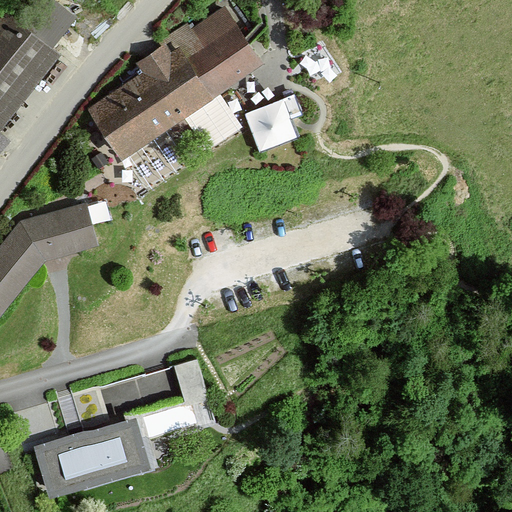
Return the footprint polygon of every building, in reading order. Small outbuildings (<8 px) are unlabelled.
[(55,0),(21,0),(10,14),(52,49),(78,19),(55,0)] [(143,72),(87,109),(121,161),(214,100),(213,98),(233,85),(264,65),(225,6),(191,28),(188,23),(159,42),(162,46),(137,63),(143,72)] [(0,133),(0,129),(61,56),(52,49),(10,14),(6,11),(0,18),(0,153),(10,142),(0,133)] [(303,115),(295,94),(245,114),(260,152),(299,137),(292,119),(303,115)] [(27,219),(20,221),(0,245),(0,317),(45,261),(50,259),(98,246),(92,225),(86,204),(86,202),(27,219)] [(197,359),(174,366),(185,405),(192,404),(198,423),(199,427),(215,422),(197,359)] [(155,471),(140,418),(38,447),(53,500),(155,471)]
